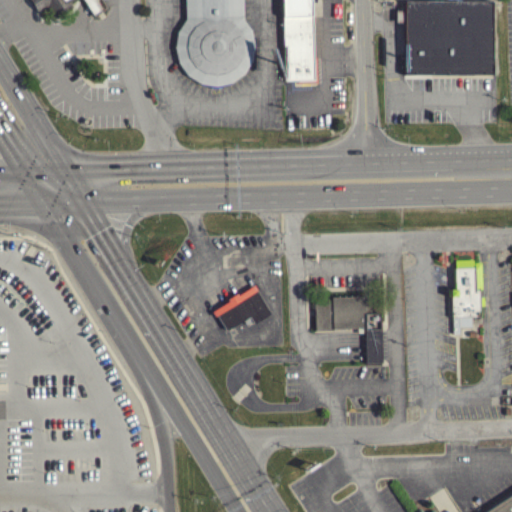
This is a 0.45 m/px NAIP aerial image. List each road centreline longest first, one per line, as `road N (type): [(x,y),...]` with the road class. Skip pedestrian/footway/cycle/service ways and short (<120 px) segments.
road 1 (primary): [(0,205),(453,192),(476,175)]
road 2 (primary): [(476,175),(452,158),(60,161)]
road 3 (primary): [(270,511),(82,204)]
road 4 (primary): [(45,205),(144,367)]
road 5 (residential): [(129,0),(131,70),(172,160)]
road 6 (primary): [(82,204),(0,61)]
road 7 (residential): [(367,161),(361,0)]
road 8 (tertiary): [(144,367),(157,411),(165,511)]
road 9 (primary): [(161,393),(246,511)]
